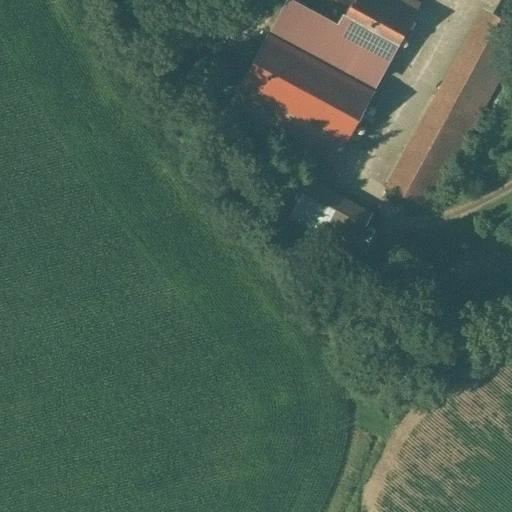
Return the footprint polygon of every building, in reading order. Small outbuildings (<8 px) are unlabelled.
[(354,0),(353,2),(351,1),(338,26),(391,55),(419,4),(411,0),(354,0)] [(511,22),(483,7),(433,99),(474,120),(511,50),(511,22)] [(372,90),(267,33),(241,81),(346,138),(372,90)] [(433,99),(387,184),(427,206),(474,120),(433,99)] [(371,213),(309,178),(289,214),(352,248),(371,213)]
